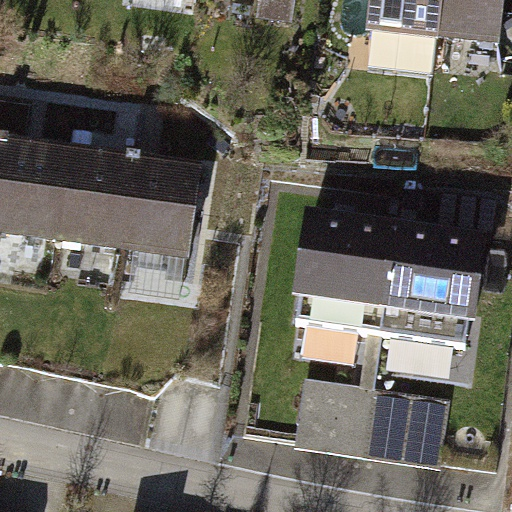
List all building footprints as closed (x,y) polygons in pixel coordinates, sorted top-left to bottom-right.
[(135,0),(135,1),(192,12),(194,0),(135,0)] [(194,0),(192,12),(293,30),(298,0),(194,0)] [(436,63),(444,0),(376,0),(369,54),(436,63)] [(444,0),(436,63),(498,72),(507,0),(444,0)] [(0,147),(0,258),(35,265),(54,157),(0,147)] [(100,277),(120,169),(54,157),(35,265),(100,277)] [(120,169),(100,277),(189,292),(208,184),(120,169)] [(381,340),(392,231),(302,222),(291,330),(381,340)] [(473,239),(392,231),(381,340),(462,348),(473,239)] [(305,456),(452,461),(455,393),(308,388),(305,456)]
